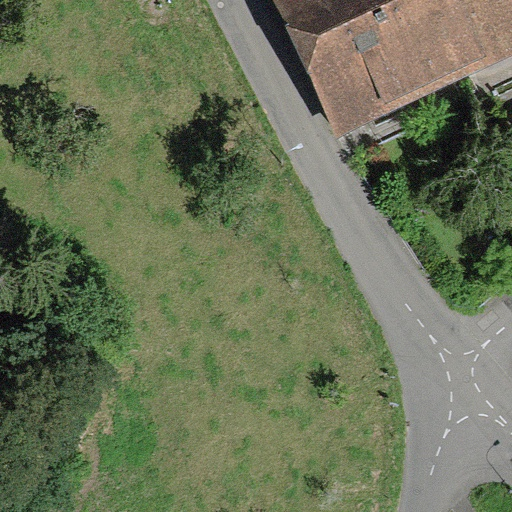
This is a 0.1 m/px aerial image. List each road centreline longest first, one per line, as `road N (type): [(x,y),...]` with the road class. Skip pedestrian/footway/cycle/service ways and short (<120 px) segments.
road 1 (residential): [(464,384),(407,305),(231,0)]
road 2 (residential): [(421,511),(464,384)]
